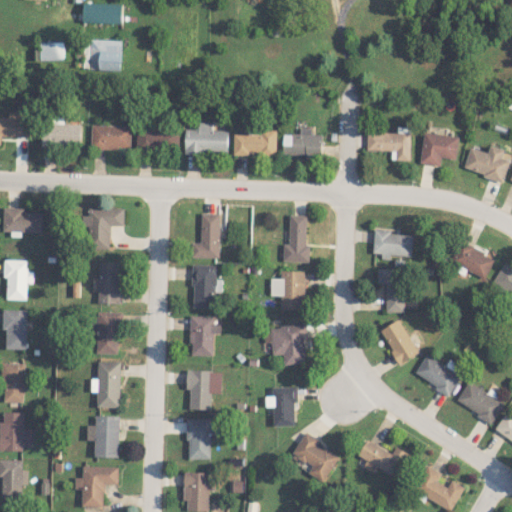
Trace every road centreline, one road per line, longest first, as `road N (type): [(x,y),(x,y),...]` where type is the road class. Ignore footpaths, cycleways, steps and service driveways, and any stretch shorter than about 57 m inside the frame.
road 1 (residential): [(0,172),(412,188),(511,222)]
road 2 (residential): [(148,511),(157,180)]
road 3 (residential): [(373,381),(349,348),(341,318),(350,93)]
road 4 (residential): [(366,373),(511,476)]
